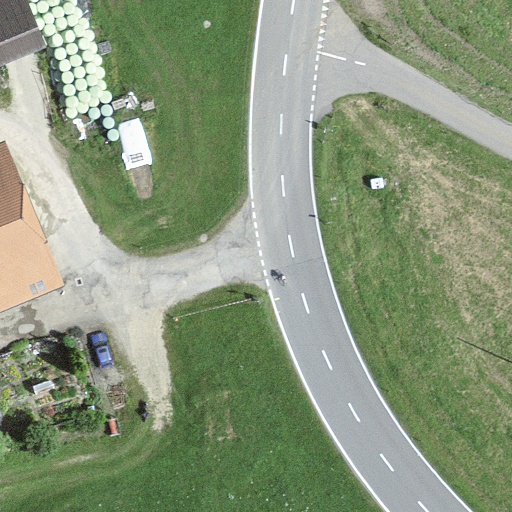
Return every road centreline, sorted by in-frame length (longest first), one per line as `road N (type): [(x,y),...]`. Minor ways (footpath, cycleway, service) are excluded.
road 1 (secondary): [(425,511),(347,404),(290,249),(281,154),(285,41)]
road 2 (track): [(290,249),(176,282),(121,275),(83,241),(34,156),(0,129)]
road 3 (unclassified): [(511,143),(402,83),(285,41)]
